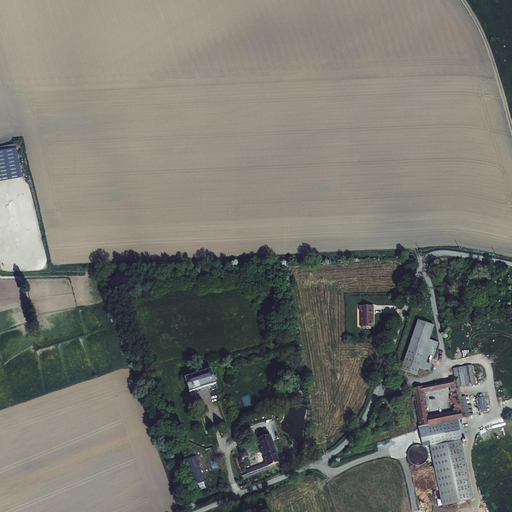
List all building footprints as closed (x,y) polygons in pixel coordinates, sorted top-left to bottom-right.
[(20,150),(0,153),(0,180),(24,176),(20,150)] [(364,328),(374,328),(374,318),(376,318),(376,306),(362,306),(362,311),(363,311),(364,328)] [(421,320),(403,372),(419,377),(422,370),(430,372),(440,343),(431,340),(436,325),(421,320)] [(474,364),(455,368),(459,386),(478,382),(474,364)] [(193,391),(195,390),(193,384),(207,380),(209,385),(211,385),(213,390),(217,388),(210,368),(184,376),(191,397),(195,396),(193,391)] [(193,384),(195,390),(209,385),(207,380),(193,384)] [(412,398),(413,400),(411,401),(412,407),(416,406),(421,428),(428,426),(434,425),(435,428),(441,427),(441,423),(464,419),(458,388),(456,380),(432,385),(425,387),(413,389),(415,397),(412,398)] [(458,388),(464,419),(471,417),(467,396),(463,397),(462,388),(458,388)] [(434,425),(428,426),(430,435),(466,427),(464,419),(441,423),(441,427),(435,428),(434,425)] [(278,462),(269,435),(258,439),(267,466),(278,462)] [(463,440),(431,447),(444,506),(475,499),(463,440)] [(415,446),(414,447),(413,447),(412,448),(411,449),(411,450),(410,451),(410,452),(410,453),(410,454),(410,455),(410,456),(410,458),(410,460),(411,461),(412,462),(413,463),(414,464),(415,464),(416,465),(417,465),(418,465),(419,466),(420,466),(421,465),(422,465),(423,465),(424,465),(425,464),(426,463),(427,463),(427,462),(428,461),(429,460),(429,459),(430,458),(430,457),(430,455),(430,454),(430,453),(429,453),(429,451),(428,450),(427,448),(426,447),(425,447),(424,446),(423,446),(422,446),(421,446),(420,445),(419,445),(418,446),(417,446),(416,446),(415,446)] [(183,458),(194,485),(205,480),(198,461),(206,458),(203,451),(183,458)] [(265,463),(246,470),(247,474),(266,466),(265,463)]
